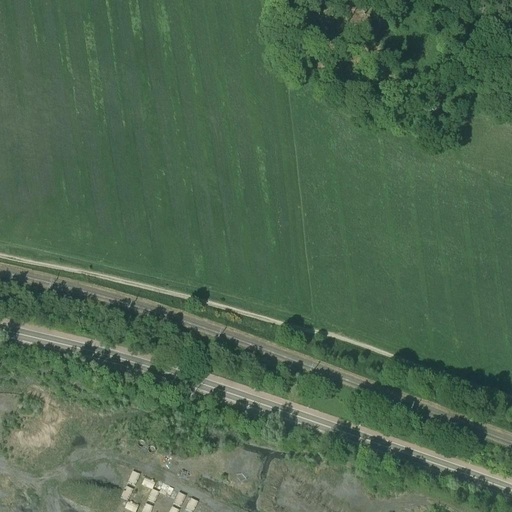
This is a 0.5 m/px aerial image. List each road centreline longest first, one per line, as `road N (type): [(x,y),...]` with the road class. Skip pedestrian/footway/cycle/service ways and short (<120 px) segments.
road 1 (tertiary): [(511,490),(135,362),(0,330)]
road 2 (track): [(511,398),(262,316),(0,255)]
road 3 (track): [(0,467),(37,478),(105,455),(237,511)]
